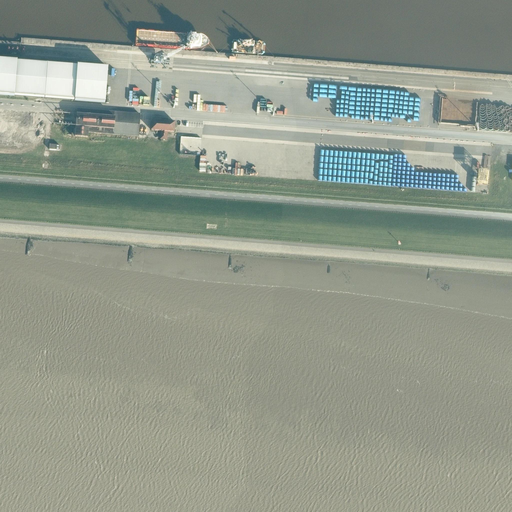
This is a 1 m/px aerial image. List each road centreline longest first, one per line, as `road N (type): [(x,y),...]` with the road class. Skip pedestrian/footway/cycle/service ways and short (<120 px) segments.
road 1 (track): [(511,262),(0,222)]
road 2 (tertiary): [(511,217),(0,178)]
